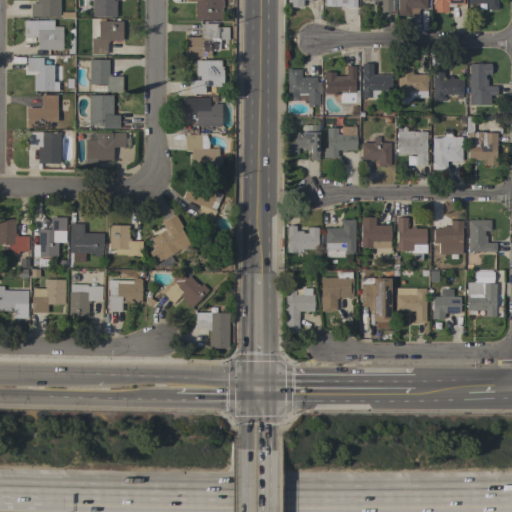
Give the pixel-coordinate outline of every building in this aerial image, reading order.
[(59,0),(59,17),(30,16),(30,3),(39,3),(39,0),(59,0)] [(91,17),(91,0),(115,0),(115,17),(91,17)] [(194,19),(194,0),(222,0),(222,7),(221,7),(221,13),(222,13),(222,20),(194,19)] [(324,6),(324,0),(355,0),(355,8),(347,8),(347,6),(324,6)] [(392,0),(392,12),(380,12),(380,1),(376,1),(376,2),(372,2),(372,0),(392,0)] [(426,0),(426,9),(418,9),(418,15),(397,15),(397,0),(426,0)] [(462,0),(462,4),(454,4),(454,7),(446,7),(446,12),(432,12),(432,0),(462,0)] [(497,0),(497,9),(486,9),(486,3),(467,3),(467,0),(497,0)] [(36,49),(36,37),(21,36),(21,20),(36,20),(36,23),(49,23),(49,29),(52,29),(52,26),(62,26),(62,50),(36,49)] [(97,21),(121,21),(121,41),(108,41),(108,43),(106,43),(106,54),(90,54),(90,38),(97,38),(97,22),(97,21)] [(185,56),(185,37),(199,37),(199,35),(202,35),(202,23),(217,23),(217,27),(228,27),(227,40),(219,39),(219,50),(210,50),(210,57),(185,56)] [(53,91),(33,91),(33,75),(37,75),(37,71),(25,71),(25,57),(42,57),(42,65),(53,64),(53,81),(57,81),(57,90),(53,90),(53,91)] [(88,84),(88,59),(108,59),(108,74),(109,74),(109,76),(121,76),(121,92),(105,92),(105,84),(88,84)] [(220,60),(220,67),(222,67),(222,86),(203,86),(203,93),(187,93),(187,80),(199,80),(199,76),(195,76),(195,60),(220,60)] [(468,105),(468,64),(482,64),(482,63),(489,63),(489,74),(484,74),(484,79),(486,79),(486,86),(495,86),(495,95),(489,95),(489,105),(468,105)] [(390,75),(390,91),(374,91),(374,97),(360,97),(360,89),(361,89),(361,64),(372,64),(372,75),(390,75)] [(346,76),(346,66),(355,66),(354,80),(354,90),(358,90),(358,103),(340,102),(340,94),(324,94),(324,92),(321,92),(321,87),(324,87),(324,80),(323,80),(323,72),(334,72),(334,76),(346,76)] [(426,74),(426,91),(425,91),(425,97),(406,97),(406,104),(396,104),(396,66),(411,66),(411,74),(426,74)] [(432,66),(443,66),(443,78),(447,78),(447,76),(451,76),(451,78),(462,78),(462,94),(461,94),(461,97),(455,97),(455,94),(442,94),(442,101),(432,101),(432,66)] [(285,69),(300,69),(300,77),(316,77),(316,82),(320,82),(320,93),(318,93),(318,105),(306,106),(306,100),(286,101),(285,69)] [(26,128),(26,108),(39,108),(39,106),(41,106),(41,95),(56,95),(56,122),(49,122),(49,128),(26,128)] [(88,95),(112,95),(112,115),(118,115),(118,128),(102,128),(102,125),(87,124),(88,95)] [(181,113),(181,97),(208,97),(208,106),(211,106),(211,103),(220,103),(220,126),(195,126),(195,113),(181,113)] [(286,154),(286,132),(302,132),(302,125),(309,125),(318,124),(318,132),(317,132),(317,141),(320,141),(320,150),(317,150),(317,152),(318,152),(318,160),(309,160),(309,150),(302,150),(302,148),(297,148),(297,154),(286,154)] [(355,134),(355,150),(344,150),(344,152),(340,152),(340,150),(336,150),(336,158),(322,158),(322,148),(326,148),(326,136),(325,136),(325,128),(336,128),(336,134),(355,134)] [(58,163),(36,163),(36,147),(25,147),(26,131),(42,131),(42,132),(59,132),(58,163)] [(396,154),(396,151),(394,151),(394,149),(396,149),(396,137),(395,137),(395,134),(396,134),(396,131),(412,131),(412,132),(426,132),(426,140),(425,140),(425,151),(426,151),(426,165),(414,165),(414,154),(396,154)] [(123,133),(123,147),(111,147),(111,160),(95,160),(95,163),(84,163),(84,140),(95,140),(95,132),(123,133)] [(461,161),(446,161),(446,166),(431,166),(431,138),(440,138),(440,136),(443,136),(443,132),(451,132),(451,137),(461,137),(461,161)] [(466,160),(466,144),(466,133),(473,133),(473,132),(483,132),(483,133),(496,133),(496,145),(495,145),(495,157),(496,157),(496,165),(485,165),(485,160),(466,160)] [(217,148),(217,156),(220,156),(220,163),(217,163),(217,168),(190,168),(190,151),(184,151),(184,135),(200,135),(200,148),(217,148)] [(389,166),(377,166),(377,159),(372,159),(372,161),(369,161),(369,160),(360,159),(360,142),(372,143),(372,136),(379,136),(379,142),(389,143),(389,166)] [(182,198),(190,181),(221,194),(214,210),(215,210),(210,223),(196,217),(199,209),(197,208),(198,205),(182,198)] [(149,238),(164,229),(160,223),(173,215),(181,227),(179,228),(189,245),(180,250),(179,249),(162,260),(161,259),(154,263),(147,252),(155,248),(149,238)] [(65,217),(65,232),(57,232),(57,235),(60,236),(60,239),(57,239),(56,257),(32,256),(32,245),(37,245),(37,229),(49,229),(50,217),(65,217)] [(389,225),(389,248),(369,248),(369,247),(359,248),(359,239),(360,239),(360,227),(360,217),(374,217),(374,225),(389,225)] [(410,253),(410,252),(405,252),(405,251),(395,251),(395,243),(396,243),(396,231),(395,231),(395,217),(406,217),(406,228),(410,228),(410,226),(414,226),(414,229),(425,229),(425,230),(426,230),(426,235),(424,235),(424,243),(425,243),(425,253),(410,253)] [(0,219),(14,219),(14,233),(16,233),(16,236),(28,236),(27,251),(18,251),(18,254),(12,254),(12,251),(11,251),(11,250),(1,250),(1,244),(0,244),(0,219)] [(353,255),(343,255),(343,257),(325,257),(325,251),(324,251),(324,228),(339,228),(339,220),(354,220),(353,255)] [(437,254),(437,243),(432,243),(432,229),(439,229),(439,220),(450,220),(450,221),(462,221),(462,229),(461,229),(461,254),(437,254)] [(467,251),(467,220),(489,220),(489,231),(483,231),(483,236),(485,236),(485,242),(495,242),(495,251),(467,251)] [(71,262),(71,253),(69,253),(69,223),(82,224),(82,233),(102,233),(102,256),(93,256),(93,253),(84,253),(84,262),(71,262)] [(108,225),(128,225),(128,239),(129,239),(129,241),(141,241),(141,256),(125,256),(125,255),(115,255),(115,249),(108,249),(108,225)] [(301,249),(301,251),(294,251),(294,252),(285,252),(285,247),(286,247),(286,235),(286,226),(295,226),(294,231),(301,231),(301,233),(306,233),(306,227),(317,228),(317,236),(316,249),(301,249)] [(471,281),(489,282),(489,272),(472,271),(471,281)] [(352,297),(337,297),(337,299),(335,299),(335,311),(319,311),(319,296),(320,296),(320,278),(336,278),(336,272),(351,272),(351,278),(352,278),(352,297)] [(198,286),(201,284),(207,290),(190,308),(178,296),(171,303),(162,294),(173,283),(171,281),(179,273),(184,278),(187,275),(198,286)] [(140,303),(120,303),(120,312),(107,311),(107,296),(108,296),(108,280),(132,280),(132,278),(140,278),(139,280),(140,280),(140,303)] [(389,321),(389,329),(375,329),(375,321),(371,321),(371,311),(367,311),(368,306),(360,306),(360,284),(361,284),(361,278),(389,278),(389,321)] [(63,304),(46,304),(46,313),(30,313),(30,296),(31,296),(31,288),(44,289),(44,279),(64,280),(63,304)] [(495,296),(494,296),(494,307),(494,316),(484,316),(484,310),(480,310),(480,315),(471,315),(471,310),(465,310),(466,282),(481,282),(481,283),(495,283),(495,296)] [(68,292),(69,292),(69,284),(86,284),(86,286),(101,286),(101,301),(89,300),(89,303),(87,303),(87,316),(67,316),(68,292)] [(26,290),(26,318),(13,318),(13,311),(0,311),(0,286),(3,286),(3,290),(26,290)] [(425,323),(414,323),(414,311),(410,311),(410,313),(405,313),(405,311),(394,311),(394,295),(395,295),(395,288),(425,288),(424,290),(427,290),(427,297),(425,297),(425,323)] [(294,295),(312,295),(312,311),(297,311),(297,333),(284,333),(283,289),(294,289),(294,295)] [(452,289),(452,296),(459,296),(459,313),(451,313),(451,315),(448,315),(448,313),(443,313),(443,319),(430,319),(430,311),(431,311),(431,297),(439,297),(439,289),(452,289)] [(227,313),(227,349),(207,348),(208,330),(205,330),(205,327),(194,327),(194,313),(227,313)] [(452,314),(463,313),(463,326),(453,326),(452,314)]
